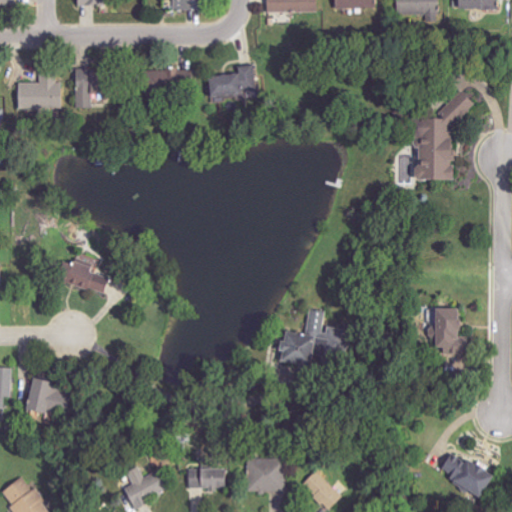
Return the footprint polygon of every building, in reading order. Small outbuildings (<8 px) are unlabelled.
[(76,0),(78,8),(104,3),(103,0),(76,0)] [(189,12),(189,1),(196,1),(196,0),(173,0),(174,12),(189,12)] [(318,0),(268,0),(268,12),(318,14),(318,0)] [(379,10),(378,0),(334,0),(335,11),(379,10)] [(396,0),(397,15),(437,15),(437,0),(396,0)] [(456,0),(457,11),(473,11),(473,19),(497,18),(497,0),(456,0)] [(206,77),(207,98),(257,94),(256,66),(236,67),(237,75),(206,77)] [(75,109),(91,109),(91,95),(96,95),(97,73),(87,73),(88,69),(75,69),(75,109)] [(191,72),(138,70),(138,93),(191,94),(191,72)] [(18,84),(18,111),(62,110),(62,83),(57,83),(57,74),(40,75),(40,83),(18,84)] [(451,178),(450,119),(474,118),(473,101),(467,101),(467,100),(441,101),(442,117),(410,118),(410,146),(415,146),(416,179),(451,178)] [(104,294),(109,280),(92,274),(94,268),(62,258),(55,278),(104,294)] [(434,355),(473,354),(473,336),(461,336),(461,308),(434,308),(434,355)] [(332,311),(308,311),(309,333),(282,333),(283,363),(312,363),(311,347),(332,346),(332,311)] [(0,408),(3,408),(4,397),(12,397),(13,368),(0,367),(0,408)] [(44,414),(52,382),(33,377),(25,409),(44,414)] [(478,497),(495,473),(480,462),(476,468),(453,451),(440,469),(478,497)] [(248,492),(291,491),(290,458),(247,459),(248,492)] [(167,489),(158,471),(144,477),(139,466),(127,472),(133,485),(125,489),(136,510),(153,502),(150,497),(167,489)] [(188,489),(225,489),(225,469),(188,468),(188,489)] [(328,510),(343,497),(317,470),(303,483),(328,510)] [(16,511),(52,511),(23,475),(1,492),(16,511)]
